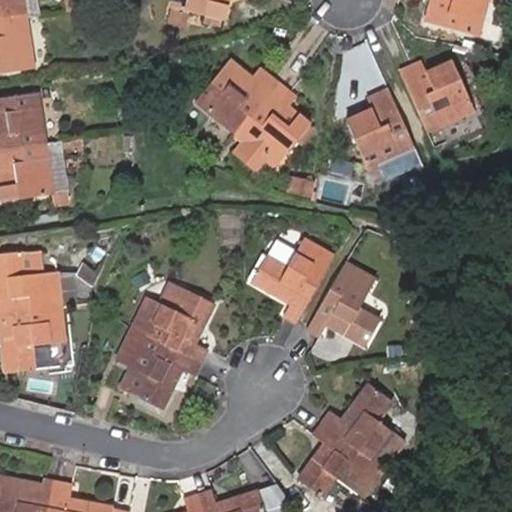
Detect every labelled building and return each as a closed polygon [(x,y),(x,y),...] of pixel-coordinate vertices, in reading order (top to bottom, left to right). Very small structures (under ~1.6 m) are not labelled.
[(38,16),(35,0),(0,0),(0,22),(25,18),(38,16)] [(99,7),(97,0),(63,0),(65,12),(99,7)] [(172,0),(171,7),(167,22),(185,27),(189,12),(223,20),(228,0),(172,0)] [(486,0),(431,0),(425,22),(477,36),(486,0)] [(25,18),(0,22),(0,73),(33,69),(25,18)] [(236,134),(277,83),(265,73),(254,86),(249,82),(252,78),(230,60),(196,101),(236,134)] [(473,111),(451,62),(425,74),(427,78),(421,81),(414,66),(399,72),(426,132),(473,111)] [(425,74),(420,63),(414,66),(421,81),(427,78),(425,74)] [(254,86),(265,73),(260,69),(252,78),(249,82),(254,86)] [(276,166),(310,125),(287,107),(284,110),(278,106),(289,93),(277,83),(236,134),(246,141),(237,152),(257,169),(266,158),(276,166)] [(414,149),(388,89),(373,95),(380,111),(374,113),(372,109),(345,120),(367,169),(414,149)] [(37,93),(0,98),(0,150),(45,144),(42,125),(37,93)] [(287,107),(295,97),(289,93),(278,106),(284,110),(287,107)] [(380,111),(373,95),(367,97),(372,109),(374,113),(380,111)] [(84,145),(83,139),(59,142),(60,149),(84,145)] [(60,149),(59,142),(45,144),(0,150),(0,202),(52,195),(67,192),(60,149)] [(283,193),(310,197),(313,179),(286,174),(283,193)] [(68,206),(67,192),(52,195),(54,208),(68,206)] [(296,323),(334,255),(303,238),(296,251),(283,243),(273,246),(266,256),(266,255),(252,281),(290,302),(283,315),(296,323)] [(0,313),(58,307),(61,306),(57,271),(26,275),(24,276),(21,251),(0,253),(0,313)] [(345,262),(307,329),(320,337),(327,324),(365,346),(380,321),(359,309),(375,280),(345,262)] [(132,329),(201,363),(207,349),(194,343),(214,303),(188,291),(177,312),(147,297),(132,329)] [(0,313),(0,353),(2,373),(31,369),(28,346),(62,342),(58,307),(0,313)] [(136,397),(162,410),(173,387),(181,370),(194,376),(201,363),(132,329),(116,360),(146,375),(136,397)] [(404,440),(377,420),(382,413),(391,401),(368,384),(342,420),(330,411),(321,423),(383,469),(404,440)] [(383,469),(321,423),(312,435),(324,443),(298,480),(321,497),(335,477),(362,497),(383,469)] [(51,511),(58,482),(43,479),(42,484),(0,475),(0,511),(51,511)] [(394,494),(402,484),(390,475),(382,485),(394,494)] [(111,511),(113,508),(69,499),(72,486),(58,482),(51,511),(111,511)] [(265,511),(259,491),(216,504),(212,490),(198,495),(203,511),(265,511)] [(203,511),(198,495),(183,499),(187,511),(203,511)]
